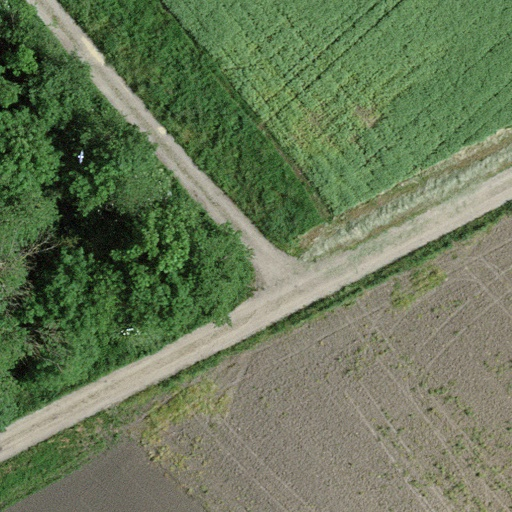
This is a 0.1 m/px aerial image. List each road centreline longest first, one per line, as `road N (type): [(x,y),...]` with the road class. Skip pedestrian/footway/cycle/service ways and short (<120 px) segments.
road 1 (track): [(0,428),(310,246)]
road 2 (track): [(310,246),(103,0)]
road 3 (track): [(310,246),(511,147)]
